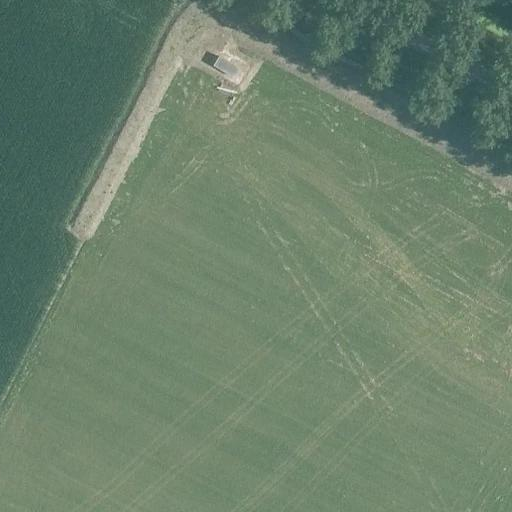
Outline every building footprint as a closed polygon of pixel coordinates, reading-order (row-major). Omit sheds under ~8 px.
[(231,73),(229,72),(221,87),(215,84),(207,101),(213,104),(206,118),(236,133),(241,125),(255,132),(267,107),(253,100),(259,89),(246,83),(247,81),(245,80),(246,78),(244,78),(244,79),(233,73),(233,72),(232,71),(231,73)] [(304,105),(288,138),(333,160),(327,173),(343,181),(357,152),(343,145),(351,129),(333,120),(334,119),(332,118),(332,119),(323,115),(324,114),(322,113),(322,114),(304,105)] [(394,153),(377,187),(417,207),(415,211),(431,219),(444,193),(429,186),(434,177),(416,168),(418,165),(394,153)] [(470,235),(464,246),(480,254),(486,243),(511,256),(511,258),(508,268),(511,269),(511,216),(484,202),(468,234),(470,235)] [(45,364),(29,396),(44,404),(43,405),(45,406),(46,405),(54,409),(54,410),(56,411),(56,410),(71,418),(79,403),(93,410),(111,374),(95,366),(86,385),(45,364)] [(132,420),(122,438),(155,455),(171,424),(183,430),(182,431),(199,440),(212,415),(194,406),(193,408),(181,402),(182,401),(149,385),(140,404),(136,402),(128,418),(132,420)] [(235,471),(214,511),(254,511),(260,501),(281,511),(285,511),(297,489),(281,481),(276,491),(235,471)]
